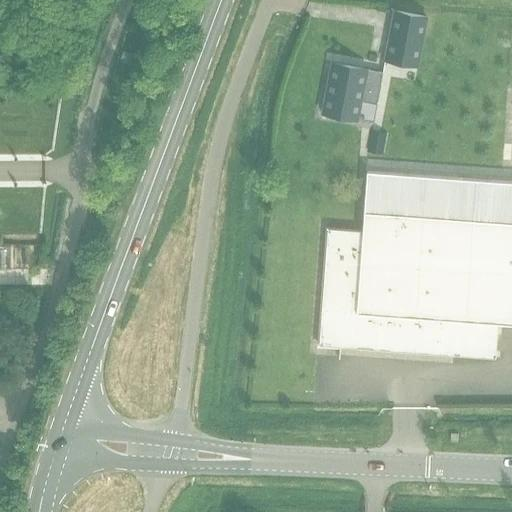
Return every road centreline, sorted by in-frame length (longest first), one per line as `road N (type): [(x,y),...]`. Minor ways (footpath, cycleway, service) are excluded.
road 1 (unclassified): [(120,0),(74,130),(36,333),(0,438)]
road 2 (secondary): [(59,426),(88,304),(212,0)]
road 3 (unclassified): [(172,441),(222,121),(268,0)]
road 4 (tertiary): [(251,460),(511,470)]
